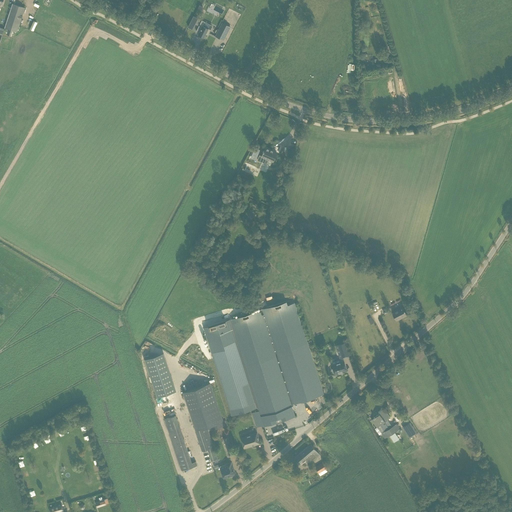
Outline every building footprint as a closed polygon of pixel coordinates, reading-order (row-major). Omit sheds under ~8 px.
[(9,29),(8,35),(10,36),(12,31),(16,33),(16,32),(17,32),(25,7),(12,3),(4,28),(9,29)] [(193,16),(188,27),(192,29),(195,22),(198,23),(200,19),(193,16)] [(201,20),(196,31),(199,32),(198,34),(204,37),(206,33),(208,34),(210,29),(203,26),(205,22),(201,20)] [(222,22),(215,36),(223,40),(230,27),(222,22)] [(274,156),(276,152),(265,147),(264,150),(262,155),(259,154),(257,159),(270,165),(272,160),(273,160),(274,156)] [(286,301),(204,327),(219,374),(232,415),(257,407),(258,410),(252,412),(254,422),(261,420),(263,426),(276,422),(276,423),(283,421),(282,420),(295,416),(292,406),(293,405),(293,404),(323,394),(294,302),(287,305),(286,301)] [(392,312),(396,320),(400,318),(400,317),(406,314),(406,315),(404,310),(404,309),(403,309),(402,307),(392,312)] [(347,350),(344,342),(338,344),(340,353),(347,350)] [(165,352),(145,358),(157,396),(177,390),(165,352)] [(347,370),(344,360),(336,363),(337,365),(332,366),(333,369),(332,369),(332,370),(332,372),(333,373),(334,372),(334,375),(340,373),(340,372),(347,370)] [(224,425),(210,383),(183,392),(195,430),(207,426),(208,426),(209,430),(224,425)] [(371,419),(377,427),(380,424),(384,431),(381,433),(385,438),(389,435),(394,442),(399,439),(394,432),(399,429),(396,424),(386,430),(382,423),(385,421),(390,417),(383,408),(378,412),(379,413),(371,419)] [(417,433),(410,422),(402,427),(408,438),(417,433)] [(241,437),(242,443),(244,448),(260,443),(257,432),(241,437)] [(223,439),(227,450),(232,448),(228,437),(223,439)] [(294,458),(297,462),(299,464),(305,459),(309,464),(315,458),(320,454),(310,444),(294,458)] [(217,458),(213,446),(207,448),(211,460),(214,459),(217,458)] [(197,465),(196,461),(191,462),(190,457),(178,461),(182,470),(197,465)] [(220,469),(223,478),(228,476),(230,475),(231,476),(235,474),(232,465),(231,462),(225,464),(227,467),(220,469)] [(315,467),(320,476),(329,470),(323,462),(315,467)] [(104,499),(95,502),(97,507),(106,504),(109,503),(107,498),(104,499)]
